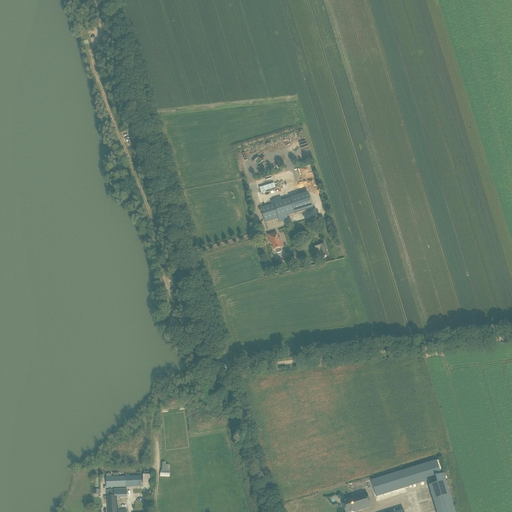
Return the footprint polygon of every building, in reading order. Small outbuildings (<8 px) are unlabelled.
[(260,187),(261,193),(276,188),(275,183),(260,187)] [(308,193),(261,207),(265,222),(313,208),(308,193)] [(276,250),(277,254),(277,253),(282,252),(281,248),(283,248),(280,239),(278,239),(276,232),(268,235),(270,242),(271,244),(272,244),(274,250),(276,250)] [(325,245),(315,247),(319,260),(328,258),(325,245)] [(437,461),(371,481),(376,497),(427,482),(426,479),(441,475),(437,461)] [(152,483),(152,474),(144,474),(144,483),(152,483)] [(454,511),(444,474),(435,477),(437,484),(429,486),(436,511),(454,511)] [(126,478),(126,487),(136,487),(137,477),(126,478)] [(106,478),(106,488),(126,487),(126,478),(106,478)] [(115,490),(115,496),(117,496),(117,498),(127,497),(126,489),(115,490)] [(116,511),(115,496),(115,490),(106,490),(106,491),(108,511),(116,511)] [(367,493),(350,498),(350,500),(342,502),(345,511),(352,511),(353,511),(355,511),(371,507),(367,493)]
